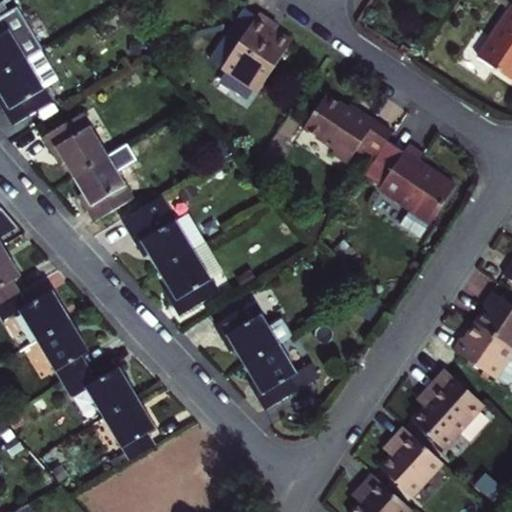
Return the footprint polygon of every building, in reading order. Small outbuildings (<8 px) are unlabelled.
[(511,7),(478,58),(511,81),(511,7)] [(0,72),(26,57),(36,51),(12,9),(2,15),(0,10),(0,72)] [(273,22),(259,12),(222,68),(258,93),(291,42),(269,27),(273,22)] [(36,51),(26,57),(0,72),(0,90),(5,99),(2,101),(14,121),(51,99),(45,89),(60,80),(41,48),(36,51)] [(385,142),(392,133),(359,111),(356,115),(326,95),(303,129),(333,149),(330,153),(346,164),(358,148),(374,159),(385,142)] [(66,160),(74,172),(107,152),(82,109),(45,131),(58,153),(61,151),(66,160)] [(379,186),(402,153),(385,142),(374,159),(363,175),(379,186)] [(399,225),(420,239),(454,187),(416,162),(421,154),(407,145),(402,153),(379,186),(377,190),(408,210),(399,225)] [(132,194),(107,152),(74,172),(81,183),(87,194),(84,196),(96,216),(132,194)] [(151,252),(159,266),(192,246),(206,238),(188,209),(174,217),(160,194),(125,215),(143,245),(146,244),(151,252)] [(206,238),(192,246),(159,266),(165,276),(172,287),(169,289),(182,309),(217,287),(209,275),(224,266),(206,238)] [(0,302),(20,290),(15,281),(21,277),(11,260),(1,243),(0,243),(0,302)] [(19,308),(37,338),(70,318),(60,302),(53,289),(28,304),(20,290),(0,302),(0,314),(2,318),(19,308)] [(488,307),(477,324),(511,347),(511,304),(493,291),(484,304),(488,307)] [(243,360),(276,339),(289,331),(275,308),(263,316),(251,297),(214,318),(226,338),(229,337),(234,345),(243,360)] [(37,338),(62,381),(88,365),(82,355),(88,351),(79,335),(70,318),(37,338)] [(511,347),(477,324),(466,340),(462,338),(453,350),(507,386),(510,382),(511,383),(511,347)] [(293,366),(276,339),(243,360),(250,371),(255,381),(253,382),(265,402),(314,373),(305,358),(293,366)] [(86,385),(103,414),(137,395),(128,380),(119,366),(96,379),(88,365),(62,381),(70,394),(86,385)] [(422,403),(415,410),(406,421),(435,446),(473,405),(440,370),(416,397),(422,403)] [(146,411),(137,395),(103,414),(128,457),(155,440),(149,431),(155,426),(146,411)] [(422,403),(416,397),(413,401),(410,405),(415,410),(422,403)] [(404,493),(433,462),(397,430),(385,444),(390,449),(383,456),(374,465),(404,493)] [(390,449),(385,444),(381,448),(378,451),(383,456),(390,449)] [(347,511),(399,511),(404,508),(368,476),(356,489),(361,494),(354,502),(346,511),(347,511)] [(361,494),(356,489),(352,494),(349,498),(354,502),(361,494)] [(32,511),(27,503),(12,511),(32,511)]
